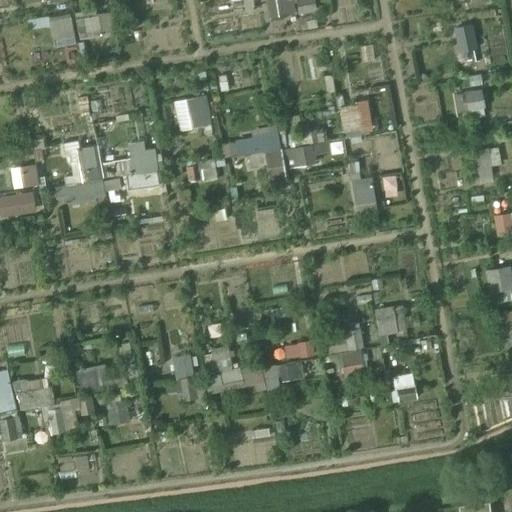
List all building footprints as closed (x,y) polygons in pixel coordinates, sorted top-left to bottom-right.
[(269,0),(272,17),(321,11),(320,0),(269,0)] [(83,37),(118,32),(116,13),(80,17),(83,37)] [(57,45),(79,44),(78,15),(55,16),(57,45)] [(458,26),(460,51),(480,48),(478,24),(458,26)] [(487,89),(458,90),(460,117),(489,115),(487,89)] [(177,99),(182,129),(215,124),(211,94),(177,99)] [(347,133),(377,127),(371,99),(342,105),(347,133)] [(281,124),(254,128),(256,137),(224,142),(227,157),(285,148),(281,124)] [(293,146),(317,143),(318,153),(332,151),(328,127),(291,132),(293,146)] [(159,147),(150,149),(148,139),(131,142),(134,157),(118,159),(121,176),(129,175),(131,190),(166,183),(159,147)] [(108,179),(101,144),(83,148),(81,140),(68,143),(75,179),(58,182),(61,198),(73,196),(75,201),(124,192),(121,177),(108,179)] [(293,168),(320,161),(315,143),(289,150),(293,168)] [(496,180),(495,164),(504,164),(502,146),(480,148),(482,181),(496,180)] [(218,177),(217,159),(201,160),(202,178),(218,177)] [(15,166),(17,186),(42,184),(40,164),(15,166)] [(376,176),(355,179),(359,204),(379,202),(376,176)] [(40,193),(0,195),(0,216),(41,214),(40,193)] [(500,235),(511,234),(511,211),(497,213),(500,235)] [(490,299),(511,297),(511,266),(488,268),(490,299)] [(397,305),(401,330),(409,329),(405,304),(397,305)] [(380,334),(399,332),(396,305),(377,308),(380,334)] [(342,324),(344,348),(365,346),(363,322),(342,324)] [(217,365),(232,365),(231,348),(216,349),(217,365)] [(178,355),(179,375),(196,374),(195,354),(178,355)] [(79,369),(83,391),(109,386),(104,364),(79,369)] [(305,364),(249,367),(250,383),(306,380),(305,364)] [(0,409),(18,407),(13,369),(0,370),(0,409)] [(50,373),(16,381),(23,410),(57,403),(50,373)] [(398,375),(401,399),(419,397),(417,373),(398,375)] [(93,393),(62,399),(63,407),(51,409),(56,432),(80,428),(78,418),(97,414),(93,393)] [(111,419),(129,419),(129,403),(111,403),(111,419)] [(23,415),(2,419),(6,440),(26,437),(23,415)] [(488,511),(487,502),(458,507),(458,511),(488,511)]
